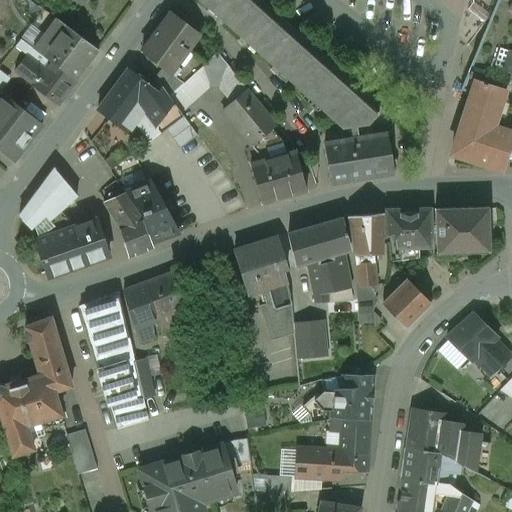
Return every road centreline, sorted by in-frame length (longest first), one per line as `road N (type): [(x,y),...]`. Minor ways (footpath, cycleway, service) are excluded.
road 1 (residential): [(429,186),(270,218),(58,294)]
road 2 (residential): [(377,511),(395,390),(409,352),(438,317),(473,294),(511,284)]
road 3 (tertiary): [(160,0),(0,218)]
road 4 (residential): [(118,511),(58,294)]
road 5 (residential): [(323,0),(426,79)]
